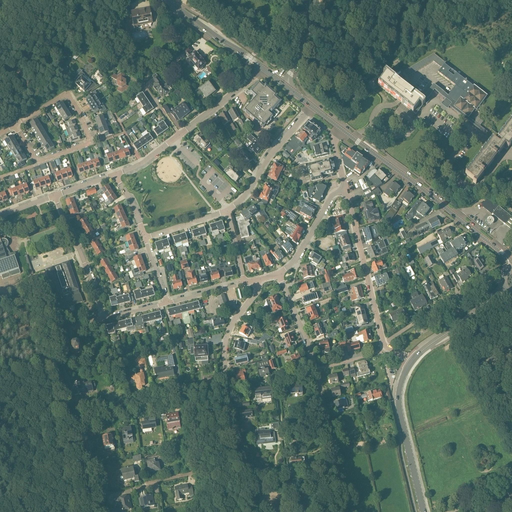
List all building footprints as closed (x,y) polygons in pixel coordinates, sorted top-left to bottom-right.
[(152,23),(151,17),(152,17),(152,16),(151,16),(150,9),(145,10),(136,12),(131,13),(134,26),(143,24),(152,23)] [(131,21),(124,19),(122,29),(129,30),(131,21)] [(188,48),(183,52),(187,58),(187,57),(191,61),(191,62),(190,62),(190,63),(190,64),(191,65),(191,66),(192,66),(193,66),(194,66),(198,70),(199,70),(200,71),(201,71),(202,71),(202,70),(203,70),(203,69),(203,68),(203,67),(205,65),(195,53),(192,55),(190,53),(191,52),(188,48)] [(399,58),(392,62),(395,66),(401,63),(399,58)] [(384,77),(378,85),(396,100),(398,101),(400,103),(401,103),(415,114),(416,115),(425,103),(425,104),(427,104),(430,100),(428,99),(434,91),(445,99),(441,105),(447,109),(449,107),(467,120),(487,135),(485,137),(490,141),(488,144),(465,174),(474,181),(473,182),(476,184),(505,146),(508,148),(511,143),(511,118),(499,136),(491,130),(488,133),(469,118),(475,110),(476,111),(487,96),(445,64),(441,68),(438,73),(455,86),(448,96),(433,85),(422,100),(393,78),(385,72),(383,75),(384,77)] [(82,71),(74,80),(75,79),(78,81),(75,84),(80,88),(88,79),(82,72),(83,71),(82,71)] [(124,77),(125,76),(121,74),(117,77),(114,75),(112,79),(117,81),(117,86),(119,87),(117,91),(122,93),(126,91),(128,92),(130,88),(126,86),(126,81),(125,78),(124,77)] [(156,75),(153,77),(155,79),(153,80),(156,83),(154,85),(155,86),(153,87),(158,92),(164,87),(163,86),(166,84),(163,80),(160,82),(157,77),(158,77),(156,75)] [(88,79),(80,88),(84,92),(87,90),(89,92),(99,86),(98,86),(97,87),(88,79)] [(202,84),(193,91),(197,97),(202,93),(206,99),(212,94),(213,95),(217,92),(213,87),(212,88),(208,83),(204,87),(202,84)] [(253,101),(244,111),(260,126),(259,126),(261,128),(262,127),(263,128),(272,117),(274,119),(279,113),(275,109),(280,102),(273,96),(274,94),(268,89),(266,90),(259,83),(250,93),(249,94),(252,96),(250,98),(253,101)] [(164,87),(158,92),(162,97),(163,96),(164,98),(165,97),(166,98),(169,97),(167,95),(169,93),(167,90),(170,88),(167,84),(164,87)] [(90,107),(91,106),(99,101),(96,97),(98,95),(95,91),(90,95),(90,96),(86,98),(88,101),(86,101),(90,107)] [(146,99),(142,94),(136,98),(140,103),(146,99)] [(140,103),(144,108),(150,104),(146,99),(140,103)] [(97,102),(90,107),(93,112),(95,112),(96,114),(100,111),(101,113),(106,110),(103,106),(102,106),(99,101),(97,102)] [(66,108),(63,103),(55,108),(58,112),(66,108)] [(183,104),(178,108),(184,116),(189,112),(188,111),(190,110),(185,103),(183,105),(183,104)] [(144,108),(142,109),(146,114),(153,109),(150,104),(144,108)] [(69,113),(66,108),(58,112),(61,117),(69,113)] [(184,116),(178,108),(173,112),(171,114),(176,121),(178,119),(179,120),(184,116)] [(239,118),(234,109),(228,113),(233,121),(239,118)] [(61,117),(64,122),(71,117),(69,113),(61,117)] [(219,117),(224,126),(230,122),(225,113),(219,117)] [(95,120),(97,125),(105,122),(103,117),(95,120)] [(208,122),(213,131),(221,126),(216,118),(208,122)] [(40,124),(37,120),(30,124),(33,129),(40,124)] [(243,120),(239,122),(243,129),(245,132),(249,129),(243,120)] [(77,127),(76,127),(75,125),(76,125),(74,121),(64,124),(66,131),(77,127)] [(163,133),(168,129),(163,122),(158,126),(159,127),(163,133)] [(308,122),(302,129),(311,136),(309,139),(312,141),(314,139),(315,139),(321,132),(322,131),(319,128),(318,129),(315,127),(316,126),(313,123),(312,124),(312,125),(308,122)] [(42,127),(40,124),(33,129),(31,129),(33,133),(42,127)] [(33,133),(35,136),(44,131),(42,127),(33,133)] [(69,137),(79,133),(78,133),(77,131),(78,131),(77,127),(66,131),(69,137)] [(109,132),(107,127),(99,130),(101,135),(105,134),(106,137),(112,135),(111,131),(109,132)] [(163,133),(159,127),(154,131),(158,137),(163,133)] [(35,136),(37,139),(46,134),(44,131),(35,136)] [(297,138),(297,139),(302,143),(306,138),(307,136),(305,135),(302,132),(297,138)] [(69,137),(71,143),(80,140),(80,137),(79,133),(69,137)] [(37,139),(39,142),(47,137),(46,134),(37,139)] [(200,134),(195,140),(202,147),(205,150),(210,144),(207,142),(200,134)] [(6,135),(0,138),(3,143),(5,142),(7,146),(16,141),(13,136),(8,139),(6,135)] [(148,144),(153,140),(149,135),(144,138),(148,144)] [(247,138),(246,139),(252,144),(249,148),(253,152),(256,155),(261,149),(258,146),(260,143),(250,135),(247,138)] [(39,142),(41,145),(49,140),(47,137),(39,142)] [(288,146),(285,149),(292,155),(293,156),(301,150),(301,149),(302,147),(304,145),(304,144),(302,143),(297,139),(297,138),(295,137),(293,140),(295,142),(292,145),(290,148),(288,146)] [(142,148),(148,144),(144,138),(138,142),(142,148)] [(43,148),(44,147),(51,143),(49,140),(41,145),(43,148)] [(18,146),(16,141),(7,146),(10,151),(18,146)] [(138,142),(133,145),(137,151),(142,148),(138,142)] [(313,143),(307,146),(309,153),(314,150),(316,158),(321,157),(321,158),(329,156),(325,142),(314,145),(313,143)] [(51,143),(44,147),(46,151),(47,152),(54,148),(51,143)] [(123,143),(121,144),(126,158),(130,156),(128,149),(125,150),(123,143)] [(120,160),(126,158),(121,144),(119,145),(121,151),(118,153),(120,160)] [(10,151),(13,155),(21,150),(18,146),(10,151)] [(109,153),(106,154),(107,157),(109,164),(114,162),(109,148),(108,146),(107,146),(107,149),(109,153)] [(114,162),(120,160),(118,153),(114,154),(112,148),(109,148),(114,162)] [(13,155),(16,160),(24,155),(21,150),(13,155)] [(237,155),(246,165),(252,159),(243,150),(237,155)] [(345,155),(342,159),(344,166),(352,172),(353,172),(362,158),(363,158),(361,156),(360,155),(359,155),(357,154),(356,154),(351,150),(348,151),(347,152),(345,150),(342,154),(342,153),(342,154),(343,154),(345,155)] [(90,159),(86,160),(87,163),(90,170),(96,168),(93,161),(91,154),(89,155),(90,159)] [(93,154),(91,154),(93,161),(96,168),(101,167),(98,160),(98,159),(97,160),(95,160),(94,158),(93,154)] [(24,155),(16,160),(19,164),(17,165),(19,168),(21,167),(21,168),(26,166),(23,162),(27,160),(24,155)] [(84,172),(90,170),(87,163),(84,164),(82,158),(80,159),(84,172)] [(362,158),(353,172),(359,177),(361,174),(362,175),(370,163),(362,158)] [(233,160),(230,164),(231,165),(233,167),(233,168),(236,171),(240,167),(233,160)] [(319,164),(307,167),(311,182),(323,179),(322,178),(324,177),(324,176),(325,175),(333,173),(332,170),(334,169),(333,164),(331,164),(330,161),(320,163),(320,165),(319,165),(319,164)] [(274,164),(271,171),(279,175),(281,171),(282,172),(284,171),(285,169),(284,168),(283,167),(277,165),(274,164)] [(231,177),(235,182),(241,176),(236,171),(233,168),(226,174),(230,178),(231,177)] [(369,173),(366,176),(369,180),(373,183),(372,184),(368,188),(371,192),(385,184),(387,181),(388,180),(385,178),(386,177),(379,171),(378,172),(375,170),(371,172),(369,173)] [(62,180),(68,178),(65,171),(59,173),(62,180)] [(278,178),(279,175),(271,171),(268,177),(271,178),(270,179),(276,182),(277,181),(281,183),(282,180),(278,178)] [(40,188),(46,186),(43,179),(38,181),(40,188)] [(392,192),(395,195),(400,188),(394,184),(391,183),(383,194),(388,198),(392,192)] [(265,186),(263,192),(275,197),(276,195),(277,195),(277,194),(278,193),(278,192),(278,191),(280,188),(271,184),(270,188),(265,186)] [(101,190),(97,193),(99,195),(100,194),(101,196),(104,194),(110,190),(108,186),(101,190)] [(306,189),(308,198),(319,203),(326,188),(322,186),(308,189),(307,186),(305,186),(306,189)] [(22,187),(16,189),(19,196),(25,194),(22,187)] [(372,192),(374,195),(376,198),(382,194),(378,188),(372,192)] [(11,191),(8,192),(10,195),(13,194),(13,196),(14,198),(19,196),(16,189),(11,191)] [(88,191),(86,192),(88,197),(90,196),(97,194),(95,189),(88,191)] [(104,194),(101,196),(105,201),(107,199),(114,195),(110,190),(104,194)] [(274,201),(275,197),(263,192),(260,198),(267,202),(269,198),(274,201)] [(408,194),(406,192),(398,203),(396,201),(391,207),(392,207),(384,217),(386,223),(389,223),(397,211),(396,210),(401,205),(400,204),(404,200),(409,204),(414,197),(409,193),(408,194)] [(109,202),(105,204),(106,206),(106,207),(112,203),(112,202),(117,199),(114,195),(107,199),(108,201),(109,202)] [(72,199),(66,202),(67,207),(75,204),(74,201),(79,199),(78,196),(73,198),(73,199),(72,199)] [(511,217),(499,207),(488,198),(481,206),(492,215),(505,225),(511,217)] [(300,202),(298,206),(307,211),(313,214),(317,208),(310,204),(301,200),(300,202)] [(419,201),(405,218),(409,222),(410,223),(413,221),(414,222),(423,218),(429,210),(427,208),(424,205),(419,201)] [(368,203),(360,205),(363,213),(372,210),(374,210),(374,207),(373,208),(371,203),(369,204),(368,203)] [(114,209),(108,211),(110,213),(115,211),(116,214),(123,211),(121,206),(114,209)] [(253,206),(247,211),(251,218),(255,216),(256,218),(260,219),(262,217),(264,221),(268,218),(264,212),(260,215),(259,213),(258,214),(255,210),(258,208),(257,206),(254,208),(254,207),(253,206)] [(313,214),(298,206),(295,212),(306,218),(305,221),(309,223),(310,220),(311,219),(312,219),(313,217),(312,216),(313,214)] [(372,210),(363,213),(364,213),(366,220),(368,220),(369,223),(380,220),(377,209),(374,210),(372,210)] [(285,212),(284,214),(287,216),(294,222),(298,218),(287,210),(286,211),(285,212)] [(123,211),(116,214),(118,219),(125,216),(123,211)] [(240,217),(236,218),(237,221),(237,222),(238,221),(240,231),(241,238),(249,237),(249,236),(247,228),(250,225),(248,223),(250,222),(248,220),(251,218),(247,211),(240,215),(241,216),(240,217)] [(335,234),(336,235),(341,234),(340,232),(345,231),(346,231),(347,231),(344,222),(345,222),(343,215),(329,219),(329,220),(332,235),(335,234)] [(125,216),(118,219),(120,224),(128,221),(125,216)] [(441,225),(437,217),(415,228),(419,236),(429,231),(432,230),(432,229),(441,225)] [(78,222),(80,229),(91,224),(88,218),(87,218),(84,219),(78,222)] [(122,227),(117,229),(118,232),(123,230),(123,229),(130,226),(128,221),(120,224),(122,227)] [(292,242),(296,244),(298,241),(303,234),(302,234),(304,231),(297,226),(291,223),(288,221),(286,225),(289,227),(287,230),(285,233),(288,235),(287,235),(290,237),(289,238),(293,240),(292,242)] [(218,231),(218,232),(224,231),(222,222),(216,224),(218,231)] [(80,229),(83,235),(94,231),(91,224),(80,229)] [(216,224),(210,226),(210,229),(212,233),(213,235),(219,233),(218,232),(218,231),(216,224)] [(368,229),(362,230),(366,243),(372,242),(372,244),(373,243),(383,239),(381,236),(376,227),(368,229),(368,228),(368,229)] [(200,237),(206,235),(204,228),(198,230),(200,237)] [(448,228),(437,234),(441,240),(443,243),(446,241),(445,239),(452,235),(448,228)] [(198,230),(192,232),(194,239),(200,237),(198,230)] [(96,237),(94,231),(83,235),(86,242),(96,237)] [(337,239),(338,239),(347,236),(347,235),(347,233),(346,233),(346,231),(345,231),(340,232),(341,234),(336,235),(337,239)] [(185,234),(179,236),(181,243),(182,245),(188,244),(188,243),(186,239),(185,234)] [(179,236),(173,238),(175,245),(181,243),(179,236)] [(347,236),(339,238),(343,251),(351,249),(350,245),(347,236)] [(455,252),(466,246),(469,244),(465,239),(464,237),(462,236),(445,246),(449,252),(445,254),(442,250),(438,252),(441,257),(440,257),(444,264),(458,256),(455,252)] [(89,248),(99,244),(96,237),(86,242),(89,248)] [(0,275),(1,275),(3,279),(20,273),(19,269),(15,258),(17,258),(15,253),(11,254),(8,254),(6,248),(7,247),(8,246),(8,245),(9,244),(9,243),(9,242),(8,241),(7,240),(6,240),(5,239),(4,239),(2,239),(1,240),(0,240),(0,239),(0,275)] [(276,241),(275,242),(277,244),(277,245),(278,246),(281,249),(283,248),(288,254),(293,249),(288,243),(287,242),(286,240),(283,242),(282,243),(279,239),(276,241)] [(374,247),(367,250),(369,255),(386,248),(383,239),(373,243),(374,247)] [(417,249),(420,255),(439,245),(436,239),(417,249)] [(167,240),(161,242),(163,249),(164,251),(164,252),(170,249),(170,247),(169,247),(168,243),(167,240)] [(161,242),(155,244),(158,253),(164,251),(161,242)] [(129,248),(129,250),(125,252),(126,255),(131,253),(138,250),(136,245),(129,248)] [(386,248),(369,255),(371,260),(388,253),(386,248)] [(270,252),(272,255),(273,255),(278,262),(282,259),(282,260),(285,257),(279,250),(274,253),(272,250),(270,252)] [(264,251),(259,253),(262,260),(263,259),(266,267),(269,266),(269,267),(273,265),(272,262),(274,261),(272,257),(270,258),(269,256),(266,258),(266,256),(264,251)] [(310,256),(308,259),(312,261),(310,263),(314,265),(320,270),(321,270),(323,269),(325,265),(323,264),(324,261),(319,257),(320,255),(316,253),(315,255),(312,253),(310,253),(309,255),(310,256)] [(142,261),(140,256),(136,258),(135,254),(125,258),(126,261),(128,261),(129,263),(131,262),(132,265),(135,264),(142,261)] [(343,264),(355,261),(353,254),(341,257),(343,264)] [(255,256),(252,257),(252,259),(256,271),(262,269),(260,261),(259,259),(258,259),(256,259),(255,256)] [(430,256),(423,260),(428,269),(435,264),(430,256)] [(474,268),(477,266),(480,271),(488,265),(486,261),(484,262),(481,257),(476,261),(475,258),(473,259),(471,256),(470,257),(468,258),(474,268)] [(252,257),(245,259),(246,265),(248,265),(250,272),(256,271),(252,259),(252,257)] [(374,273),(381,270),(384,269),(387,268),(385,264),(383,265),(381,260),(370,265),(374,273)] [(98,270),(106,266),(104,261),(95,265),(98,270)] [(133,266),(131,267),(132,271),(134,270),(144,267),(142,261),(135,264),(136,266),(133,267),(133,266)] [(186,261),(180,262),(182,270),(188,268),(186,261)] [(53,268),(46,270),(55,298),(56,298),(57,302),(57,303),(59,310),(59,309),(68,306),(68,307),(68,306),(73,304),(73,305),(82,302),(80,295),(79,295),(78,291),(78,290),(69,262),(62,265),(62,266),(53,269),(53,268)] [(224,264),(219,265),(220,271),(224,270),(226,278),(233,276),(231,270),(231,268),(225,269),(224,264)] [(216,267),(210,269),(210,271),(211,274),(210,274),(210,275),(212,281),(219,279),(218,273),(217,272),(220,271),(219,265),(216,266),(216,267)] [(100,275),(108,271),(106,266),(98,270),(100,275)] [(132,271),(132,273),(134,279),(140,276),(139,274),(143,272),(146,271),(144,267),(134,270),(132,271)] [(405,270),(409,279),(414,276),(410,267),(405,270)] [(471,275),(466,268),(465,268),(462,270),(462,271),(457,275),(456,274),(453,276),(457,283),(460,280),(462,283),(468,279),(467,277),(471,275)] [(342,276),(344,283),(360,278),(357,269),(350,271),(351,274),(342,276)] [(108,271),(100,275),(102,280),(110,276),(108,271)] [(189,279),(187,280),(188,287),(197,284),(195,277),(196,277),(194,271),(187,273),(189,279)] [(199,272),(200,277),(199,277),(201,284),(208,282),(206,275),(207,275),(205,271),(199,272)] [(126,281),(130,280),(129,277),(132,276),(130,272),(123,275),(126,281)] [(374,277),(377,287),(390,283),(386,274),(381,276),(381,275),(374,277)] [(327,283),(322,285),(323,289),(331,286),(330,283),(330,282),(329,282),(327,275),(324,276),(327,283)] [(104,285),(112,282),(110,276),(102,280),(104,285)] [(177,276),(173,277),(174,283),(172,283),(174,290),(182,288),(181,282),(181,281),(180,281),(178,282),(177,276)] [(443,286),(446,292),(452,288),(446,277),(439,281),(442,287),(443,286)] [(428,284),(435,298),(440,295),(434,285),(432,282),(428,284)] [(312,283),(306,285),(298,288),(300,294),(308,291),(315,289),(312,283)] [(431,300),(435,298),(428,284),(424,286),(425,290),(431,300)] [(340,287),(334,289),(336,295),(348,291),(346,285),(344,286),(340,287)] [(350,297),(352,302),(364,298),(361,286),(352,289),(354,296),(350,297)] [(148,298),(154,296),(153,289),(152,287),(146,288),(146,291),(148,298)] [(140,291),(134,292),(135,297),(136,301),(142,300),(140,292),(140,291)] [(146,291),(140,292),(142,300),(148,298),(146,291)] [(397,296),(395,292),(389,295),(390,298),(383,301),(386,308),(397,303),(394,297),(397,296)] [(414,295),(421,308),(427,305),(422,296),(419,298),(417,293),(414,295)] [(312,295),(302,298),(302,300),(302,302),(302,304),(304,305),(318,300),(316,294),(312,295)] [(219,306),(221,313),(236,309),(234,302),(227,304),(224,295),(217,297),(220,305),(219,306)] [(415,311),(421,308),(414,295),(411,296),(413,301),(410,302),(415,311)] [(122,297),(124,304),(130,303),(128,296),(122,297)] [(268,300),(266,300),(268,307),(270,306),(279,303),(276,296),(268,299),(268,300)] [(118,306),(116,299),(116,298),(116,297),(109,299),(112,308),(118,306)] [(116,299),(118,306),(124,304),(122,297),(116,299)] [(198,303),(192,304),(194,311),(200,310),(203,309),(201,304),(199,305),(198,303)] [(268,307),(266,307),(269,314),(273,313),(281,310),(279,303),(270,306),(268,307)] [(357,314),(358,318),(366,316),(364,307),(360,308),(360,305),(351,308),(351,311),(355,310),(356,314),(357,314)] [(181,315),(182,314),(183,320),(187,319),(187,323),(190,322),(189,317),(188,313),(186,306),(180,307),(181,315)] [(314,306),(306,309),(307,311),(306,312),(307,314),(308,314),(308,315),(316,312),(314,306)] [(404,314),(404,312),(407,311),(405,308),(389,315),(391,319),(404,314)] [(160,312),(154,314),(155,321),(156,325),(162,323),(162,320),(160,312)] [(308,316),(307,316),(308,318),(309,318),(310,321),(318,318),(316,312),(308,315),(308,316)] [(391,319),(393,323),(406,318),(409,317),(408,314),(405,315),(404,314),(391,319)] [(358,322),(356,322),(357,326),(359,325),(360,326),(368,324),(366,316),(358,318),(358,322)] [(142,331),(145,330),(144,328),(141,317),(135,319),(137,325),(135,326),(136,332),(142,331)] [(212,318),(204,319),(204,322),(212,320),(213,324),(213,323),(214,329),(219,329),(218,327),(224,325),(222,317),(218,318),(218,317),(213,318),(212,319),(212,318)] [(281,317),(269,321),(270,325),(278,321),(280,326),(282,332),(287,331),(286,328),(288,327),(285,319),(282,320),(281,317)] [(131,320),(124,321),(126,329),(127,329),(127,332),(136,330),(134,323),(132,323),(131,320)] [(124,321),(118,323),(120,331),(126,329),(124,321)] [(118,323),(112,325),(114,332),(117,331),(120,331),(118,323)] [(319,324),(312,327),(315,333),(321,330),(328,328),(327,328),(326,325),(325,326),(324,323),(319,325),(319,324)] [(112,325),(106,326),(107,329),(108,333),(108,335),(115,334),(114,332),(112,325)] [(240,330),(239,333),(240,333),(240,334),(245,337),(247,338),(251,331),(252,328),(249,327),(249,328),(247,327),(246,329),(246,328),(243,327),(241,331),(240,330)] [(321,330),(315,333),(317,338),(320,337),(320,338),(324,337),(324,336),(326,335),(327,332),(327,331),(328,330),(328,328),(321,330)] [(359,333),(358,333),(359,337),(361,343),(364,342),(364,343),(372,341),(369,331),(359,333)] [(292,347),(291,344),(294,343),(291,334),(284,337),(286,341),(286,342),(288,348),(292,347)] [(193,338),(187,339),(187,346),(188,351),(190,351),(190,356),(194,355),(195,358),(195,363),(201,362),(208,361),(207,357),(208,357),(207,353),(207,350),(207,347),(194,348),(193,345),(194,345),(193,338)] [(322,343),(319,343),(320,346),(319,347),(320,349),(321,349),(321,351),(324,350),(324,352),(325,353),(327,353),(328,353),(329,352),(330,351),(329,348),(328,345),(329,344),(330,343),(329,338),(328,339),(321,340),(322,343)] [(234,344),(233,349),(234,349),(234,350),(240,351),(243,352),(245,345),(245,344),(245,343),(247,343),(248,340),(247,340),(243,339),(243,340),(242,344),(238,343),(236,342),(235,345),(234,344)] [(342,343),(339,344),(341,351),(347,349),(346,343),(346,342),(345,340),(342,341),(342,343)] [(349,342),(346,343),(347,349),(348,352),(360,349),(358,342),(350,344),(349,342)] [(74,353),(79,352),(80,349),(79,345),(77,344),(72,345),(71,347),(72,351),(74,353)] [(237,359),(234,360),(235,365),(248,363),(247,357),(246,354),(240,355),(237,356),(237,359)] [(168,361),(169,368),(163,369),(163,367),(154,369),(156,378),(168,375),(169,377),(174,376),(172,367),(175,367),(172,355),(156,359),(157,363),(168,361)] [(291,360),(287,361),(288,364),(292,363),(292,366),(301,364),(303,364),(303,362),(303,360),(302,360),(300,360),(299,355),(291,357),(291,360)] [(140,359),(134,360),(135,364),(139,363),(140,367),(139,368),(141,374),(138,375),(138,374),(133,375),(132,375),(131,376),(131,377),(131,378),(131,379),(132,380),(133,380),(134,380),(136,380),(137,384),(136,385),(136,388),(137,389),(138,390),(139,390),(140,390),(142,389),(141,387),(145,386),(144,381),(145,380),(143,373),(143,374),(142,367),(147,366),(145,359),(140,360),(140,359)] [(275,360),(269,362),(271,371),(277,369),(275,360)] [(263,362),(259,363),(260,369),(269,367),(267,361),(263,362)] [(358,378),(370,374),(372,373),(371,370),(369,371),(366,361),(358,364),(360,373),(357,374),(358,378)] [(270,375),(268,369),(259,371),(260,378),(270,375)] [(235,377),(235,378),(235,380),(236,380),(236,382),(237,383),(241,382),(245,381),(247,381),(246,377),(243,377),(243,376),(243,374),(245,373),(244,370),(236,372),(237,376),(235,376),(235,377)] [(329,377),(330,385),(338,383),(337,376),(329,377)] [(72,387),(72,391),(73,391),(74,396),(93,392),(92,387),(95,387),(94,382),(91,383),(84,384),(84,381),(79,382),(79,383),(74,384),(74,386),(72,387)] [(298,384),(289,385),(290,394),(295,394),(297,393),(298,397),(299,396),(303,396),(301,386),(298,387),(298,384)] [(259,389),(255,390),(255,397),(260,396),(260,398),(261,397),(261,400),(273,399),(271,388),(259,389)] [(331,390),(332,397),(340,396),(339,389),(331,390)] [(366,395),(361,396),(361,397),(362,399),(367,398),(368,402),(372,401),(382,398),(380,390),(370,393),(366,394),(366,395)] [(334,403),(336,411),(348,408),(345,400),(334,403)] [(251,410),(240,412),(241,419),(244,419),(244,423),(253,422),(252,418),(253,418),(251,410)] [(180,428),(179,422),(178,414),(171,416),(170,415),(165,416),(167,425),(168,431),(180,428)] [(144,423),(141,424),(143,431),(151,429),(151,428),(156,427),(155,419),(150,420),(149,418),(144,419),(144,423)] [(124,430),(122,430),(123,441),(124,441),(128,441),(128,444),(133,443),(133,441),(135,441),(135,437),(133,437),(132,437),(131,428),(124,429),(124,430)] [(265,430),(255,431),(257,446),(257,445),(275,442),(275,443),(276,443),(274,433),(273,433),(273,434),(270,434),(270,431),(265,432),(264,430),(265,430)] [(114,446),(112,435),(102,437),(104,448),(114,446)] [(146,461),(149,473),(160,471),(159,463),(158,463),(158,460),(164,459),(163,455),(146,459),(146,461)] [(304,458),(291,459),(292,467),(301,465),(305,465),(304,458)] [(133,467),(121,469),(121,470),(119,470),(119,475),(122,475),(123,481),(134,479),(135,482),(139,481),(137,472),(134,472),(133,467)] [(183,499),(182,495),(189,494),(189,496),(194,495),(192,487),(188,488),(187,485),(174,488),(177,500),(183,499)] [(139,499),(141,509),(154,506),(152,495),(142,497),(142,499),(139,499)] [(128,496),(114,499),(116,505),(114,505),(115,511),(122,510),(122,511),(123,511),(123,510),(127,509),(127,510),(129,509),(130,508),(128,496)]
